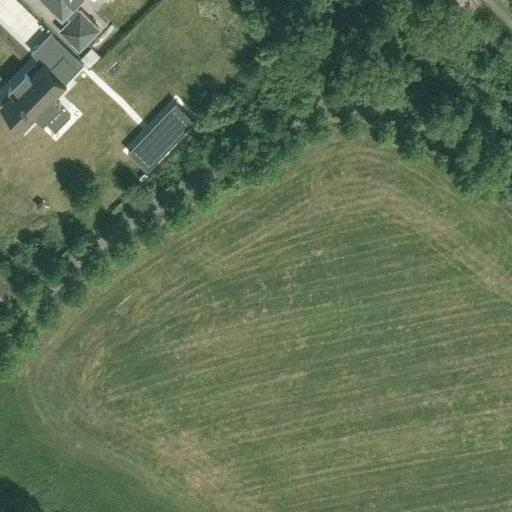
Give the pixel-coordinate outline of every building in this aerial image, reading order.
[(50,0),(63,12),(64,11),(72,19),(61,30),(80,48),(99,28),(80,9),(79,10),(72,3),(74,0),(50,0)] [(443,0),(461,18),(476,4),(471,0),(443,0)] [(98,66),(106,53),(95,47),(87,60),(98,66)] [(13,91),(0,104),(24,128),(37,115),(43,121),(45,120),(60,104),(61,103),(55,97),(67,84),(66,82),(64,81),(78,67),(64,53),(50,67),(43,60),(13,91)] [(64,101),(12,154),(53,193),(86,159),(69,143),(87,124),(64,101)] [(195,120),(194,119),(188,125),(173,110),(133,151),(149,166),(146,169),(147,170),(195,120)] [(0,278),(0,300),(4,304),(15,294),(0,278)]
